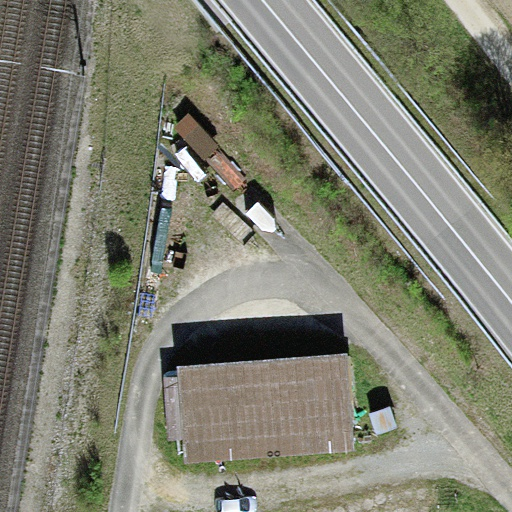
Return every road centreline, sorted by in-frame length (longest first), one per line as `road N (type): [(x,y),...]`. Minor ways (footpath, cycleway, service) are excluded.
road 1 (track): [(511,492),(350,311),(289,280),(252,281),(219,293),(166,335),(148,372),(122,511)]
road 2 (secondary): [(511,303),(262,0)]
